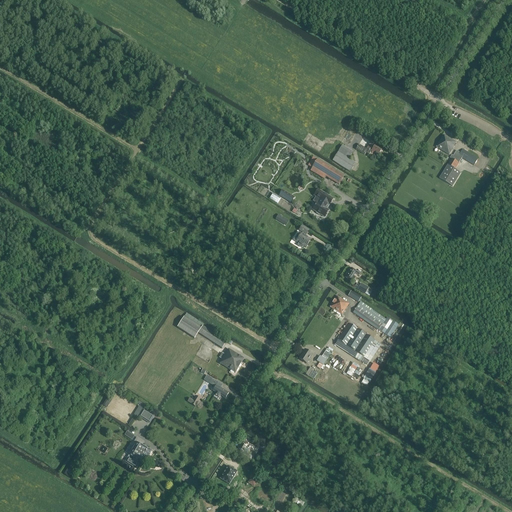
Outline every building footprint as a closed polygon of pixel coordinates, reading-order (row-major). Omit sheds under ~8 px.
[(454,147),(457,143),(444,135),(436,147),(450,156),(455,147),(454,147)] [(359,144),(356,150),(365,155),(366,152),(370,154),(372,151),(378,156),(382,150),(375,145),(376,144),(371,141),(366,149),(359,144)] [(353,152),(342,145),(332,161),(350,172),(356,163),(349,159),(353,152)] [(462,158),(474,166),(478,159),(463,149),(461,153),(457,151),(453,156),(452,155),(450,158),(452,159),(448,165),(439,179),(453,187),(462,173),(456,170),(459,163),(462,158)] [(313,157),(308,165),(312,168),(311,170),(324,179),(326,176),(339,184),(344,176),(317,159),(317,160),(313,157)] [(279,195),(291,203),(294,197),(282,190),(279,195)] [(330,205),(333,199),(318,190),(314,196),(320,199),(318,203),(317,203),(313,210),(317,212),(316,213),(320,216),(321,215),(325,217),(329,210),(326,209),(329,204),(330,205)] [(278,215),(275,220),(286,226),(289,221),(278,215)] [(301,234),(296,242),(299,243),(297,245),(302,248),(303,246),(306,248),(311,240),(304,236),(305,235),(306,235),(309,230),(302,226),(299,230),(303,233),(302,234),(301,234)] [(352,268),(345,278),(352,282),(356,278),(353,276),(355,273),(357,271),(352,268)] [(373,291),(369,288),(361,283),(360,285),(357,283),(355,287),(358,288),(357,290),(365,294),(370,297),(373,291)] [(348,296),(358,303),(361,298),(356,295),(351,292),(348,296)] [(337,296),(330,307),(342,315),(349,304),(337,296)] [(357,307),(353,313),(376,329),(376,328),(379,330),(386,320),(377,314),(373,311),(360,303),(357,308),(357,307)] [(222,349),(227,341),(203,326),(204,325),(187,314),(177,328),(195,339),(198,333),(222,349)] [(399,324),(387,317),(386,320),(379,330),(390,337),(399,324)] [(364,357),(375,341),(349,324),(338,340),(364,357)] [(338,340),(335,345),(361,362),(364,358),(364,357),(338,340)] [(375,341),(364,357),(364,358),(370,361),(381,345),(375,341)] [(219,358),(222,359),(219,364),(235,373),(244,359),(229,349),(225,355),(222,353),(219,358)] [(305,350),(299,359),(306,364),(312,355),(305,350)] [(316,360),(319,362),(323,365),(331,353),(326,350),(321,356),(320,355),(316,360)] [(307,367),(303,373),(309,377),(313,371),(307,367)] [(206,375),(204,380),(215,387),(213,391),(216,393),(213,397),(218,400),(220,396),(226,399),(229,393),(221,388),(222,385),(206,375)] [(188,402),(196,407),(201,399),(196,396),(193,400),(190,398),(188,402)] [(144,410),(139,417),(150,423),(154,416),(144,410)] [(127,431),(125,435),(132,440),(135,436),(127,431)] [(149,455),(151,451),(142,445),(144,442),(137,438),(135,442),(137,443),(130,455),(134,458),(133,461),(129,458),(126,462),(136,468),(138,464),(137,463),(138,461),(143,464),(146,460),(147,460),(149,456),(149,455)] [(246,450),(252,453),(253,450),(247,447),(241,444),(238,449),(242,451),(241,452),(243,454),(246,450)] [(220,479),(221,479),(229,484),(229,485),(230,484),(237,472),(237,471),(237,472),(228,466),(228,467),(221,479),(220,479)]
